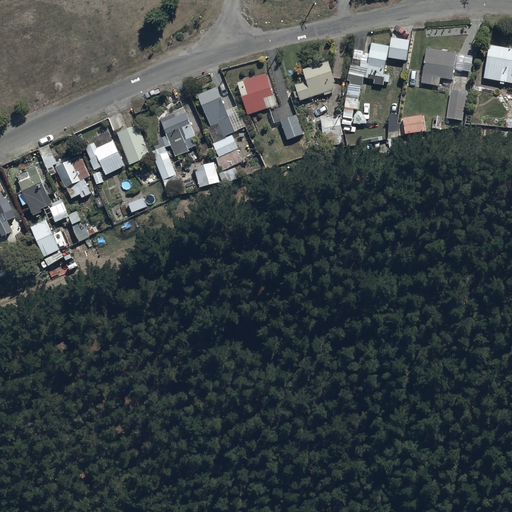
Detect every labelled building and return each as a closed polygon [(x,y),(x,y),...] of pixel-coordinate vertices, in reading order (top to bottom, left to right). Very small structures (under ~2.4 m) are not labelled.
[(372,84),(388,86),(390,75),(384,73),(387,58),(406,61),(409,41),(390,38),(389,46),(370,44),(369,53),(354,50),(352,65),(350,64),(342,125),(351,126),(353,110),(357,110),(360,87),(362,87),(363,78),(373,79),(372,84)] [(511,48),(488,44),(483,79),(511,83),(511,48)] [(456,53),(426,48),(421,84),(439,86),(440,79),(452,81),(456,53)] [(306,81),(294,86),(300,102),(323,94),(324,96),(332,93),(332,90),(337,88),(327,61),(301,70),(306,81)] [(265,73),(238,82),(248,114),(275,106),(265,73)] [(239,178),(234,165),(243,161),(232,134),(235,132),(216,87),(197,95),(210,127),(208,128),(215,143),(213,144),(218,157),(216,158),(214,154),(210,156),(213,162),(214,162),(224,186),(229,184),(229,182),(239,178)] [(466,92),(451,90),(447,118),(462,120),(466,92)] [(161,183),(167,198),(174,195),(173,193),(177,191),(174,185),(180,182),(166,148),(171,146),(176,157),(190,151),(189,149),(197,146),(194,139),(196,138),(184,108),(160,118),(166,137),(157,141),(159,144),(153,146),(155,151),(151,153),(163,181),(161,183)] [(295,114),(279,120),(287,140),(302,134),(295,114)] [(439,116),(433,116),(432,128),(445,129),(446,125),(441,124),(442,115),(439,115),(439,116)] [(427,117),(412,121),(415,135),(431,131),(427,117)] [(139,125),(117,133),(129,165),(151,156),(139,125)] [(103,167),(107,175),(126,166),(115,139),(98,147),(95,140),(85,145),(91,160),(90,160),(95,170),(103,167)] [(49,145),(39,150),(50,177),(57,174),(54,166),(57,164),(49,145)] [(40,155),(34,158),(33,154),(19,161),(23,168),(25,167),(27,171),(15,177),(37,224),(30,228),(43,258),(60,251),(46,219),(57,214),(41,178),(45,175),(43,171),(47,169),(40,155)] [(82,156),(56,168),(66,189),(67,188),(73,200),(81,196),(82,199),(92,195),(85,180),(92,177),(82,156)] [(214,163),(194,168),(200,188),(220,182),(214,163)] [(0,192),(0,230),(1,230),(3,235),(10,231),(5,221),(17,215),(10,202),(5,204),(0,192)] [(144,198),(128,204),(132,213),(147,207),(144,198)] [(77,212),(69,216),(73,226),(81,222),(77,212)] [(65,214),(58,217),(66,240),(73,238),(65,214)] [(78,224),(73,226),(79,241),(98,233),(95,227),(82,232),(78,224)]
